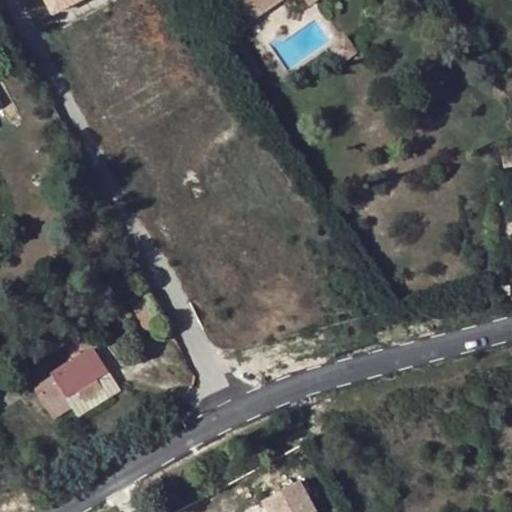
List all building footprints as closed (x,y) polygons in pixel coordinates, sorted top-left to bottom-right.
[(44,0),(50,13),(79,0),(44,0)] [(313,0),(315,1),(316,0),(225,0),(238,19),(264,0),(313,0)] [(297,0),(304,9),(315,1),(313,0),(264,0),(238,19),(246,29),(287,0),(297,0)] [(329,48),(342,65),(359,52),(347,35),(329,48)] [(148,329),(160,322),(148,301),(136,308),(148,329)] [(96,381),(107,374),(93,352),(52,377),(53,379),(36,389),(55,419),(71,409),(66,399),(77,392),(82,399),(101,388),(96,381)] [(71,409),(55,419),(60,428),(118,392),(107,374),(96,381),(101,388),(82,399),(77,392),(66,399),(71,409)] [(263,500),(268,511),(316,511),(299,480),(263,500)]
